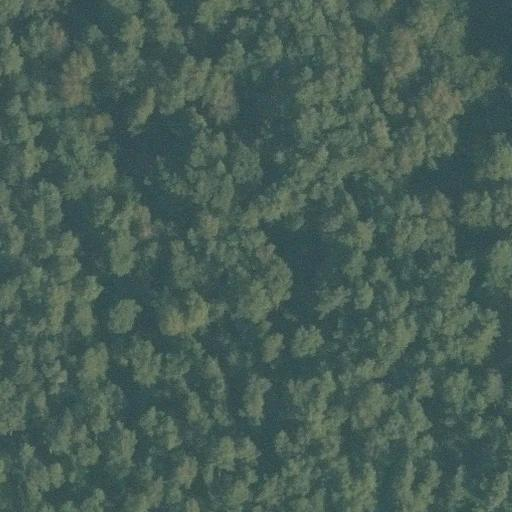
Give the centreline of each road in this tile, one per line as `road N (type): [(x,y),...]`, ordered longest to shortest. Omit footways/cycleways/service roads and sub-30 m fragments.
road 1 (track): [(134,511),(341,427)]
road 2 (track): [(341,427),(511,356)]
